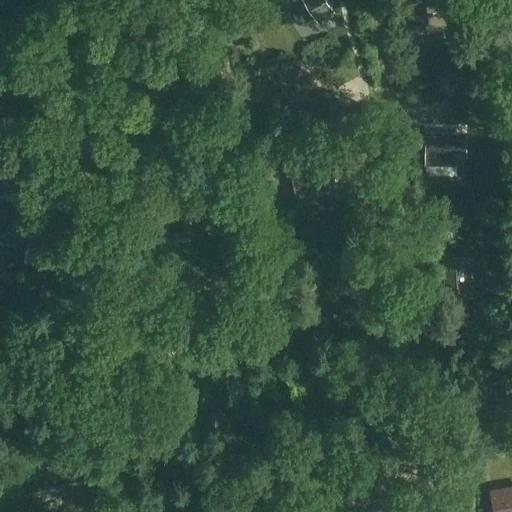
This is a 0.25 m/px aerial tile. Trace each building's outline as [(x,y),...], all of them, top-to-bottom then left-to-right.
[(341,4),(338,0),(293,0),(307,22),(315,17),(319,22),(335,12),(333,8),(341,4)] [(440,8),(446,7),(444,0),(413,0),(417,13),(404,16),(409,35),(444,26),(440,8)] [(151,85),(180,77),(175,57),(158,62),(156,56),(144,59),(151,85)] [(40,68),(41,60),(31,60),(30,68),(40,68)] [(0,99),(22,101),(23,86),(34,87),(35,74),(0,71),(0,99)] [(487,91),(472,96),(478,113),(492,109),(487,91)] [(457,156),(465,157),(465,132),(425,131),(425,164),(457,164),(457,156)] [(320,171),(303,174),(300,163),(290,165),(296,194),(336,186),(331,161),(319,163),(320,171)] [(176,200),(179,216),(209,212),(204,181),(183,184),(185,199),(176,200)] [(30,211),(0,208),(0,243),(26,246),(25,263),(37,264),(39,242),(28,241),(30,211)] [(472,257),(443,258),(444,298),(474,297),(472,257)] [(497,379),(466,375),(463,396),(494,401),(497,379)] [(41,498),(82,491),(77,461),(37,467),(41,498)] [(511,511),(511,489),(492,493),(495,511),(511,511)]
